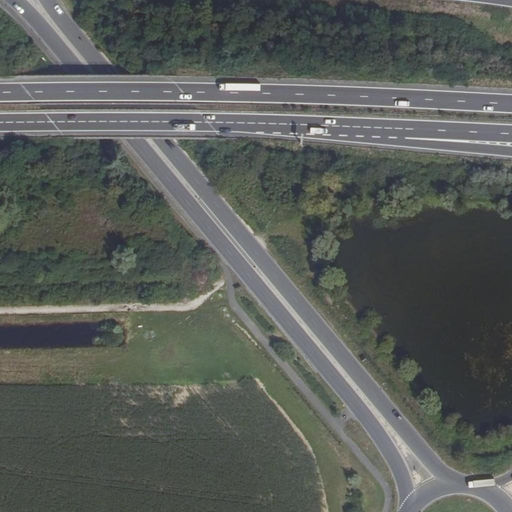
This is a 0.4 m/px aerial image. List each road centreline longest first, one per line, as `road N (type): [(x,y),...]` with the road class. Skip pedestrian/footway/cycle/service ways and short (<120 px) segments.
road 1 (primary): [(14,0),(381,439),(416,503)]
road 2 (primary): [(450,487),(47,0)]
road 3 (trunk): [(511,102),(0,90)]
road 4 (trunk): [(0,122),(379,127)]
road 5 (track): [(228,277),(192,305),(0,311)]
road 6 (trunk): [(379,127),(405,143),(511,153)]
road 7 (trunk): [(379,127),(511,134)]
